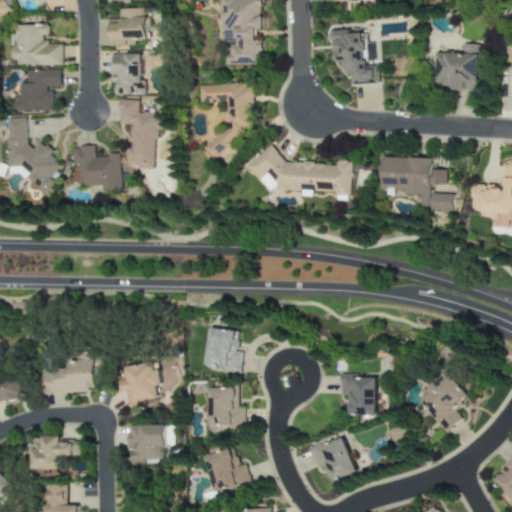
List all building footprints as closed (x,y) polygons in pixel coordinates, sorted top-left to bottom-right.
[(6,0),(0,0),(0,11),(9,9),(6,0)] [(263,0),(222,0),(222,24),(227,24),(227,65),(263,65),(263,41),(257,41),(257,30),(263,30),(263,0)] [(16,66),(64,66),(65,44),(48,44),(48,36),(51,36),(51,26),(16,25),(16,66)] [(380,84),(380,66),(366,67),(365,33),(351,34),(351,30),(332,31),(332,41),(336,41),(337,63),(343,62),(343,75),(351,74),(352,85),(380,84)] [(437,53),(436,81),(448,82),(447,90),(480,91),(481,45),(464,44),(463,54),(437,53)] [(145,95),(145,54),(112,54),(112,77),(115,77),(116,96),(145,95)] [(22,112),(56,112),(57,89),(64,89),(64,71),(30,71),(30,84),(22,84),(22,112)] [(229,103),(230,127),(206,148),(216,160),(219,160),(224,166),(236,156),(236,145),(256,127),(254,84),(202,86),(203,104),(229,103)] [(122,125),(132,125),(131,167),(158,168),(158,131),(164,131),(164,114),(141,114),(141,100),(122,100),(122,125)] [(11,119),(14,175),(24,174),(50,194),(56,185),(56,177),(64,166),(57,162),(57,152),(44,142),(38,149),(32,144),(30,118),(11,119)] [(287,163),(273,146),(248,166),(271,193),(273,191),(334,192),(337,196),(353,196),(354,161),(339,161),(338,164),(287,163)] [(124,191),(123,155),(98,156),(98,147),(75,148),(76,165),(81,165),(82,187),(104,186),(104,192),(124,191)] [(383,188),(405,189),(404,195),(422,196),(422,210),(454,212),(455,195),(432,194),(433,184),(448,185),(448,171),(433,170),(434,159),(384,157),(383,188)] [(511,164),(505,165),(505,187),(473,187),(472,212),(490,212),(490,222),(504,222),(504,213),(511,213),(511,164)] [(203,369),(238,374),(242,352),(234,351),(236,333),(208,329),(203,369)] [(45,371),(46,394),(100,392),(99,361),(72,362),(72,370),(45,371)] [(160,398),(156,363),(120,368),(125,410),(139,408),(139,401),(160,398)] [(442,433),(459,420),(452,409),(467,398),(449,373),(416,397),(442,433)] [(0,406),(26,396),(19,376),(0,383),(0,406)] [(375,416),(374,377),(341,378),(341,417),(375,416)] [(243,407),(236,407),(236,388),(206,388),(206,431),(243,431),(243,407)] [(127,426),(126,462),(166,463),(167,427),(127,426)] [(327,484),(355,472),(339,436),(311,449),(327,484)] [(34,470),(63,470),(63,456),(82,456),(83,441),(64,440),(64,437),(35,437),(34,470)] [(244,465),(236,467),(231,449),(202,456),(212,496),(249,487),(244,465)] [(511,459),(490,481),(511,503),(511,459)] [(0,503),(17,487),(0,469),(0,503)] [(64,486),(43,486),(43,511),(79,511),(79,506),(65,506),(64,486)]
